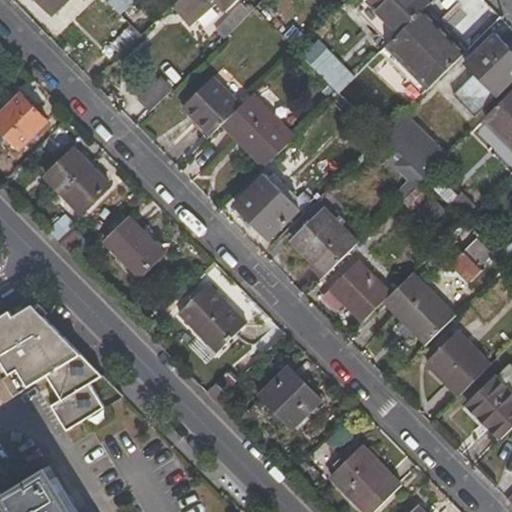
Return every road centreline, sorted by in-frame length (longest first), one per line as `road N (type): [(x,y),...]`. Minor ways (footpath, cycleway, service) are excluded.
road 1 (residential): [(491,511),(0,16)]
road 2 (residential): [(19,249),(287,511)]
